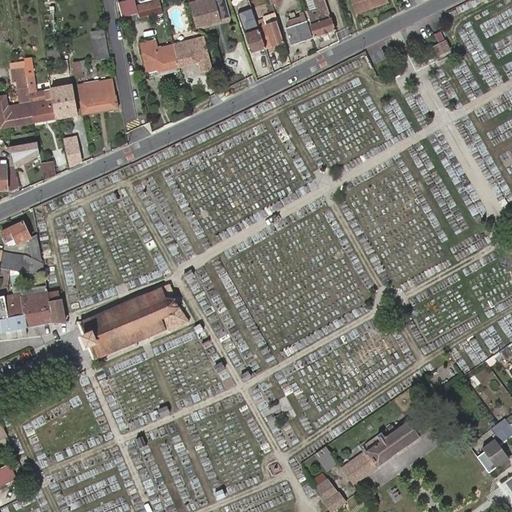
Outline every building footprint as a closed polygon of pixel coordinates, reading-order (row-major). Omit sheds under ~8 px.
[(133,0),(125,0),(116,3),(121,18),(138,12),(133,0)] [(164,15),(160,0),(137,6),(140,20),(164,15)] [(197,28),(221,21),(215,0),(211,0),(191,5),(197,28)] [(314,39),(336,31),(325,0),(313,0),(319,16),(308,20),(314,39)] [(350,0),(356,15),(373,9),(369,0),(350,0)] [(369,0),(373,9),(389,3),(387,0),(369,0)] [(251,55),(266,50),(259,30),(252,12),(238,17),(251,55)] [(286,28),(292,46),(312,40),(303,13),(301,13),(302,18),(288,23),(290,27),(286,28)] [(274,15),(265,18),(268,27),(277,24),(274,15)] [(266,50),(284,44),(277,24),(268,27),(259,30),(266,50)] [(90,33),(92,41),(105,39),(104,31),(90,33)] [(440,46),(446,43),(440,33),(435,36),(440,46)] [(172,45),(177,68),(196,63),(199,75),(209,72),(201,38),(172,45)] [(105,39),(92,41),(95,61),(109,58),(105,39)] [(158,73),(177,68),(172,45),(158,49),(156,40),(140,44),(142,53),(148,74),(158,71),(158,73)] [(440,46),(435,48),(439,56),(449,50),(446,43),(440,46)] [(70,79),(67,61),(60,62),(63,80),(70,79)] [(81,72),(86,71),(85,61),(73,63),(76,77),(82,75),(81,72)] [(26,69),(26,66),(25,62),(11,65),(11,71),(26,69)] [(34,123),(57,119),(51,90),(37,92),(33,65),(26,66),(26,69),(30,97),(30,102),(34,123)] [(0,127),(0,129),(34,123),(30,102),(30,97),(26,69),(11,71),(13,84),(17,83),(21,104),(10,106),(7,107),(6,97),(0,97),(0,127)] [(160,80),(158,73),(158,71),(148,74),(149,83),(160,80)] [(83,79),(84,85),(98,83),(98,76),(83,79)] [(98,83),(84,85),(77,86),(83,115),(118,109),(113,81),(98,83)] [(67,98),(74,97),(72,86),(65,87),(67,98)] [(51,90),(57,119),(78,115),(74,97),(67,98),(65,87),(51,90)] [(81,163),(78,143),(66,145),(71,167),(81,163)] [(40,155),(38,144),(9,149),(12,153),(15,169),(40,155)] [(44,181),(55,176),(52,162),(41,164),(44,181)] [(43,262),(37,235),(30,238),(23,223),(0,233),(5,242),(14,238),(17,244),(28,239),(29,241),(32,260),(43,262)] [(25,256),(1,252),(0,260),(0,269),(18,273),(19,262),(23,263),(25,256)] [(32,260),(25,256),(23,263),(19,262),(18,273),(45,273),(43,265),(32,260)] [(13,296),(22,294),(21,290),(18,277),(10,279),(13,296)] [(25,328),(54,323),(49,293),(47,285),(21,290),(22,294),(13,296),(0,298),(0,333),(5,332),(25,328)] [(90,346),(96,360),(166,331),(170,332),(189,323),(180,310),(180,308),(178,307),(176,302),(177,299),(175,298),(170,285),(81,323),(87,337),(84,338),(88,347),(90,346)] [(54,323),(66,322),(62,301),(60,299),(59,291),(49,293),(54,323)] [(25,328),(5,332),(7,340),(27,337),(25,328)] [(498,423),(509,438),(510,437),(511,435),(511,428),(505,418),(499,422),(499,423),(498,423)] [(342,468),(354,485),(419,438),(410,421),(396,431),(393,426),(364,447),(366,452),(342,468)] [(0,487),(17,479),(11,464),(1,469),(0,468),(0,439),(7,436),(1,423),(0,423),(0,487)] [(502,443),(509,438),(498,423),(491,428),(502,443)] [(477,456),(488,473),(509,458),(495,439),(487,444),(482,447),(485,450),(477,456)] [(316,455),(327,472),(339,465),(327,447),(316,455)] [(315,487),(332,511),(345,502),(329,479),(315,487)]
